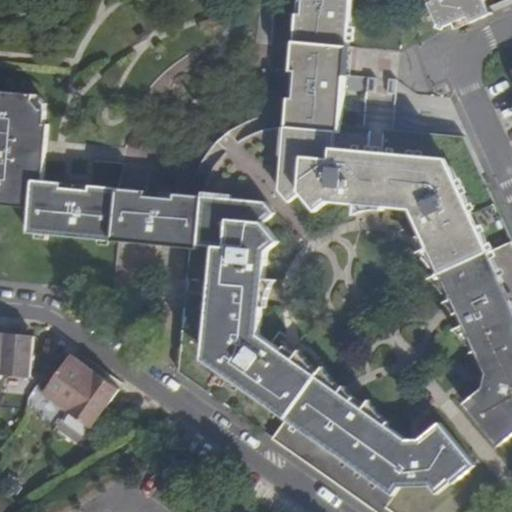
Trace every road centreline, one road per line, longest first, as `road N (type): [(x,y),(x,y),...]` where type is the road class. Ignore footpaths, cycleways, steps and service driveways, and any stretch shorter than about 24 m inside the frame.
road 1 (residential): [(0,302),(46,308),(323,511)]
road 2 (residential): [(511,29),(459,64),(511,184)]
